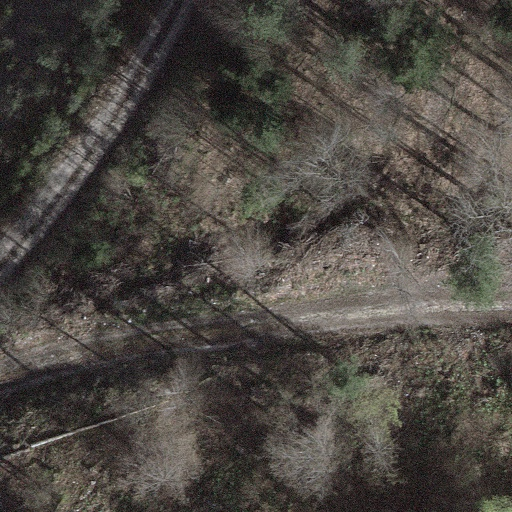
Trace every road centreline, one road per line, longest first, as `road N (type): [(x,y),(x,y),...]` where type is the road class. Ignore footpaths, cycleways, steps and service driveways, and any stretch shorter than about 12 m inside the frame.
road 1 (track): [(511,313),(280,324),(0,387)]
road 2 (track): [(179,0),(122,107),(0,261)]
